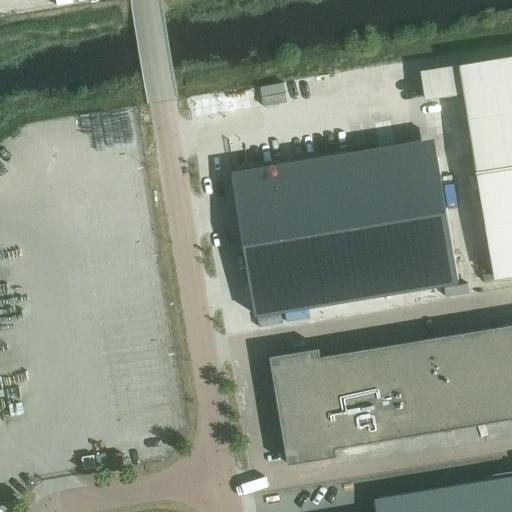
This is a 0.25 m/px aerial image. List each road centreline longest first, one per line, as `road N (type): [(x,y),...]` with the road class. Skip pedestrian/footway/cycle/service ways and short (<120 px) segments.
road 1 (unclassified): [(223,476),(146,0)]
road 2 (unclassified): [(53,511),(223,476)]
